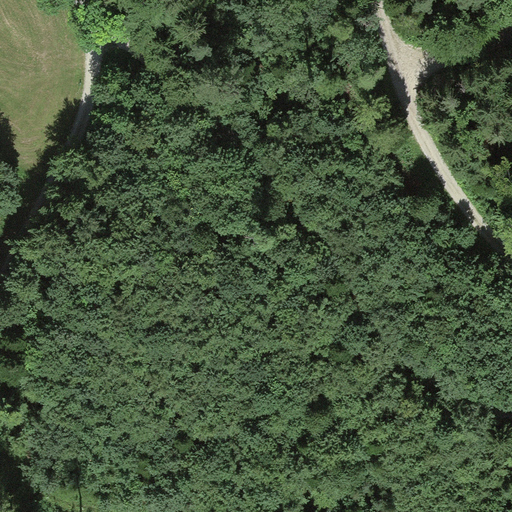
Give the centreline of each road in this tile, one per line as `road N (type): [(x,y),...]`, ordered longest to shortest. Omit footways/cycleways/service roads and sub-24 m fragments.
road 1 (track): [(73,0),(265,179),(400,355),(433,384),(511,414)]
road 2 (track): [(511,261),(466,210),(422,140),(373,0)]
road 3 (track): [(80,11),(85,64),(75,113),(0,283)]
road 4 (track): [(394,74),(483,46),(511,25)]
